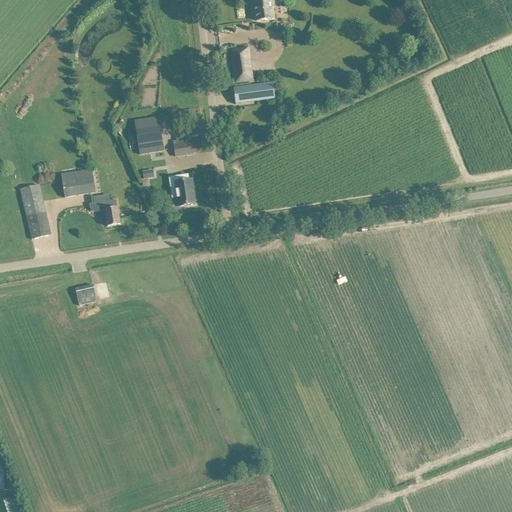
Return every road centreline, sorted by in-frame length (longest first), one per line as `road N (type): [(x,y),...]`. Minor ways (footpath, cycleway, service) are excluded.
road 1 (unclassified): [(229,233),(511,190)]
road 2 (unclassified): [(229,233),(199,0)]
road 3 (unclassified): [(0,269),(229,233)]
